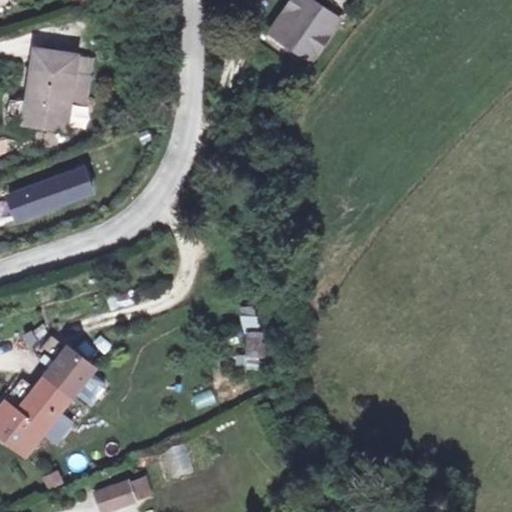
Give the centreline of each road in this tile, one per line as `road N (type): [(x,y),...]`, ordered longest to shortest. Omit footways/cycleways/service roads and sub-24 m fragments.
road 1 (tertiary): [(0,265),(110,230),(157,193),(193,99),(196,0)]
road 2 (track): [(157,193),(185,239),(188,274),(178,294),(76,329)]
